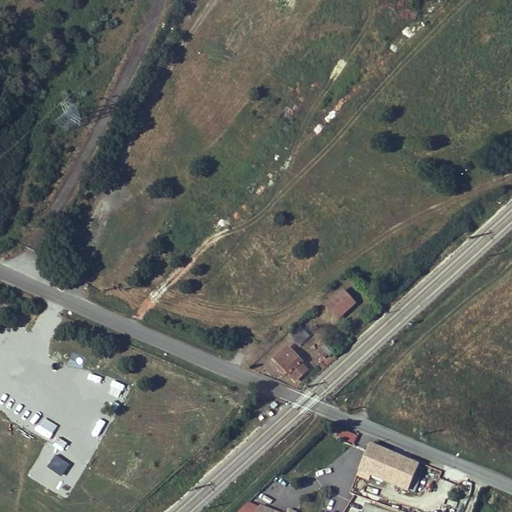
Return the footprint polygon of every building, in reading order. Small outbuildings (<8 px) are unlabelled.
[(341,283),(320,300),(333,317),(355,300),(341,283)] [(305,327),(298,318),(287,328),(294,337),(305,327)] [(287,345),(272,357),(285,373),(288,371),(294,379),(304,371),(297,363),(300,361),(287,345)] [(335,437),(354,443),(357,434),(338,428),(335,437)] [(419,464),(369,444),(359,469),(417,493),(422,480),(414,477),(419,464)]
